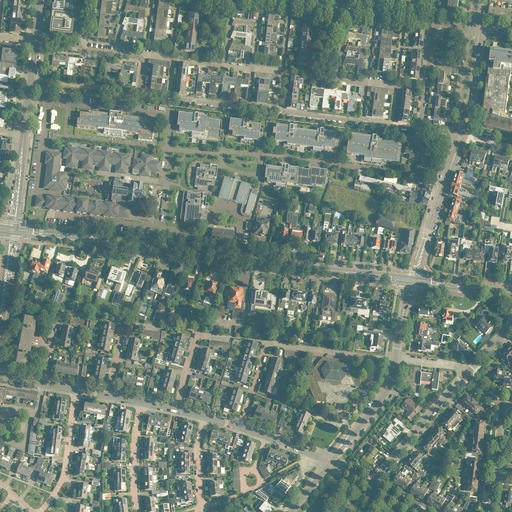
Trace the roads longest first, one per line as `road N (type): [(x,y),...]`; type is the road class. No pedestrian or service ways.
road 1 (tertiary): [(410,280),(15,231)]
road 2 (residential): [(239,427),(264,346),(395,359)]
road 3 (residential): [(370,485),(465,373)]
road 4 (unclassified): [(166,149),(65,136),(69,103)]
road 5 (unclassified): [(262,155),(395,171)]
road 6 (residential): [(40,511),(63,479),(75,391)]
road 7 (unclassified): [(330,463),(384,397),(395,359)]
